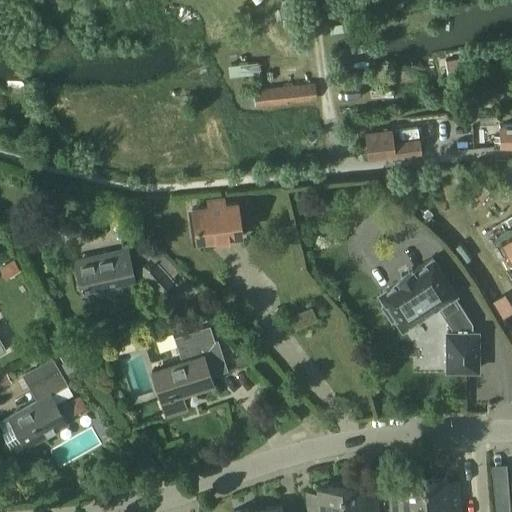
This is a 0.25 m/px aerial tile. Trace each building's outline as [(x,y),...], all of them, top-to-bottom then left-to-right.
[(231,63),(231,73),(260,72),(260,62),(231,63)] [(315,82),(253,89),(255,107),(316,101),(315,82)] [(511,124),(500,125),(500,149),(511,148),(511,124)] [(395,155),(392,128),(365,131),(368,158),(395,155)] [(192,208),(196,239),(241,233),(237,201),(222,203),(221,197),(209,199),(210,205),(192,208)] [(511,239),(501,246),(511,265),(511,264),(511,239)] [(136,269),(158,294),(173,279),(155,261),(164,252),(151,241),(137,260),(141,264),(136,269)] [(117,281),(132,278),(126,251),(76,263),(83,294),(118,286),(117,281)] [(394,278),(396,280),(376,293),(382,302),(377,305),(390,324),(395,321),(401,330),(438,306),(452,329),(452,330),(446,330),(446,370),(478,370),(478,330),(471,330),(472,323),(454,297),(459,294),(432,255),(413,268),(411,266),(394,278)] [(296,314),(298,324),(318,320),(316,310),(296,314)] [(173,337),(182,363),(153,372),(166,414),(185,408),(180,393),(210,383),(208,376),(227,370),(217,339),(213,340),(209,325),(173,337)] [(57,368),(27,384),(37,402),(9,417),(26,446),(65,423),(49,396),(67,386),(57,368)] [(447,477),(424,479),(426,511),(442,509),(442,511),(461,511),(459,478),(448,479),(447,477)] [(426,511),(424,479),(400,481),(400,484),(389,485),(391,511),(411,511),(426,511)] [(365,483),(341,485),(342,511),(377,511),(376,486),(365,486),(365,483)] [(342,511),(341,485),(317,487),(317,490),(307,491),(308,511),(342,511)]
